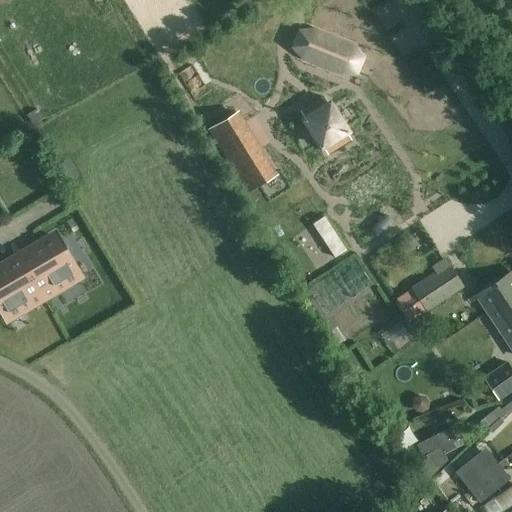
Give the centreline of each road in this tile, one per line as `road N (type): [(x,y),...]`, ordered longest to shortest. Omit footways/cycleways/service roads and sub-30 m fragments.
road 1 (unclassified): [(134,511),(81,418),(41,380),(0,363)]
road 2 (unclassified): [(511,163),(398,0)]
